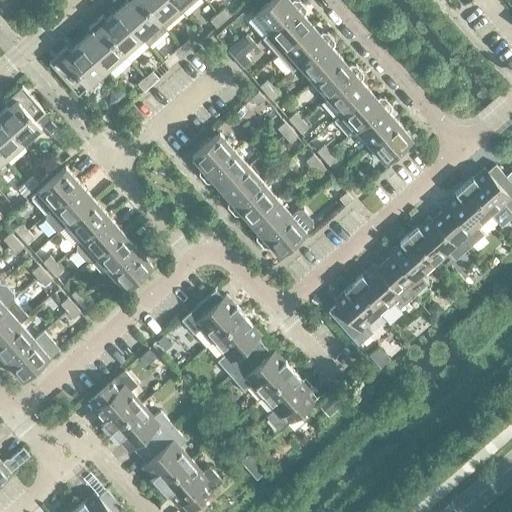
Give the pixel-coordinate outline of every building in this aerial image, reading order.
[(126,0),(117,8),(142,37),(149,44),(167,28),(166,26),(165,26),(141,0),(126,0)] [(141,0),(165,26),(166,26),(183,10),(173,0),(141,0)] [(173,0),(183,10),(194,0),(173,0)] [(269,0),(255,13),(270,30),(302,2),(299,0),(269,0)] [(270,30),(284,46),(311,23),(303,13),(305,11),(305,6),(302,2),(270,30)] [(224,7),(217,13),(223,20),(230,13),(224,7)] [(102,13),(95,20),(124,52),(142,37),(117,8),(106,18),(102,13)] [(223,20),(217,13),(210,19),(216,26),(223,20)] [(92,30),(81,40),(106,68),(124,52),(95,20),(88,26),(92,30)] [(284,46),(299,63),(330,35),(327,30),(326,31),(322,30),(320,32),(311,23),(284,46)] [(237,58),(244,52),(255,42),(247,32),(228,48),(237,58)] [(299,63),(313,79),(340,55),(331,45),(333,43),(334,39),(330,35),(299,63)] [(188,38),(181,44),(187,51),(194,45),(188,38)] [(106,68),(81,40),(70,49),(66,45),(48,61),(71,87),(81,78),(87,85),(106,68)] [(187,51),(181,44),(174,50),(180,58),(187,51)] [(244,52),(237,58),(244,66),(251,60),(244,52)] [(313,79),(327,95),(359,67),(355,63),(351,63),(348,65),(340,55),(313,79)] [(327,95),(342,111),(368,87),(360,78),(362,76),(362,71),(363,71),(359,67),(327,95)] [(152,70),(145,76),(151,83),(158,77),(152,70)] [(151,83),(145,76),(138,82),(144,89),(151,83)] [(260,85),(266,91),(272,86),(266,79),(260,85)] [(0,110),(0,116),(22,142),(27,148),(37,139),(32,133),(40,126),(47,134),(57,124),(22,84),(4,100),(8,104),(0,110)] [(272,86),(266,91),(272,98),(278,93),(272,86)] [(348,134),(356,128),(388,99),(384,95),(384,96),(379,95),(377,97),(368,87),(342,111),(334,118),(348,134)] [(112,88),(111,100),(123,101),(124,89),(112,88)] [(252,97),(257,103),(264,97),(258,91),(252,97)] [(356,128),(370,144),(397,120),(388,110),(391,108),(391,104),(388,99),(356,128)] [(288,117),(294,124),(301,118),(295,110),(288,117)] [(98,117),(105,124),(112,118),(106,111),(98,117)] [(0,153),(4,158),(22,142),(0,116),(0,153)] [(301,118),(294,124),(301,132),(308,125),(301,118)] [(277,126),(284,134),(291,127),(284,120),(277,126)] [(397,120),(370,144),(385,161),(412,137),(397,120)] [(291,127),(284,134),(290,141),(297,135),(291,127)] [(199,172),(202,176),(234,148),(219,131),(192,155),(201,165),(199,167),(199,172)] [(65,147),(71,154),(78,148),(72,141),(65,147)] [(316,149),(323,157),(330,150),(324,143),(316,149)] [(213,178),(221,188),(248,164),(234,148),(202,176),(206,180),(211,180),(213,178)] [(330,150),(323,157),(329,164),(336,158),(330,150)] [(306,159),(312,166),(319,160),(313,152),(306,159)] [(319,160),(312,166),(318,173),(325,167),(319,160)] [(472,175),(464,183),(491,214),(504,203),(510,209),(511,207),(511,181),(495,162),(487,170),(484,166),(473,176),(472,175)] [(227,204),(231,209),(263,180),(248,164),(221,188),(230,198),(228,200),(228,204),(227,204)] [(38,189),(53,206),(80,182),(65,165),(38,189)] [(32,175),(25,181),(31,189),(39,182),(32,175)] [(241,211),(250,220),(277,197),(263,180),(231,209),(235,213),(235,212),(239,213),(241,211)] [(31,189),(25,181),(18,188),(24,195),(31,189)] [(350,187),(356,194),(363,188),(357,181),(350,187)] [(60,229),(67,222),(95,198),(80,182),(53,206),(46,212),(46,218),(55,228),(60,229)] [(447,204),(439,211),(470,245),(484,233),(478,226),(491,214),(464,183),(455,191),(444,201),(447,204)] [(340,197),(345,203),(352,198),(346,191),(340,197)] [(256,237),(259,241),(291,213),(277,197),(250,220),(259,230),(256,232),(256,237)] [(67,222),(82,238),(109,215),(95,198),(67,222)] [(291,213),(259,241),(263,245),(268,245),(270,243),(279,254),(312,225),(313,219),(303,208),(297,208),(291,213)] [(417,224),(408,232),(435,263),(448,252),(454,258),(470,245),(439,211),(431,218),(428,215),(417,225),(417,224)] [(90,260),(96,255),(123,231),(109,215),(82,238),(76,243),(77,244),(76,249),(85,258),(90,259),(90,260)] [(14,228),(20,235),(27,228),(21,221),(14,228)] [(27,228),(20,235),(27,242),(33,236),(27,228)] [(3,237),(10,244),(17,238),(10,231),(3,237)] [(96,255),(110,271),(137,247),(123,231),(96,255)] [(392,253),(384,260),(414,294),(428,281),(422,275),(435,263),(408,232),(399,239),(400,240),(389,250),(392,253)] [(17,238),(10,244),(16,251),(23,245),(17,238)] [(137,247),(110,271),(125,288),(152,264),(137,247)] [(42,260),(49,267),(56,261),(49,253),(42,260)] [(361,273),(352,281),(380,312),(393,300),(399,307),(414,294),(384,260),(376,267),(373,264),(362,274),(361,273)] [(56,261),(49,267),(55,274),(62,268),(56,261)] [(31,270),(38,277),(45,270),(39,263),(31,270)] [(45,270),(38,277),(44,284),(52,278),(45,270)] [(380,312),(352,281),(344,288),(344,289),(333,299),(336,302),(328,309),(358,343),(373,330),(367,323),(380,312)] [(71,292),(77,300),(84,293),(78,286),(71,292)] [(201,326),(212,339),(244,312),(236,304),(235,304),(226,293),(222,296),(215,288),(181,318),(194,332),(201,326)] [(84,293),(77,300),(84,307),(91,301),(84,293)] [(61,302),(67,309),(74,303),(67,295),(61,302)] [(0,338),(20,321),(28,314),(14,298),(6,305),(0,310),(0,338)] [(74,303),(67,309),(73,316),(80,310),(74,303)] [(217,359),(230,373),(264,344),(257,336),(261,332),(251,321),(244,312),(212,339),(224,353),(217,359)] [(0,338),(0,352),(7,361),(35,337),(20,321),(0,338)] [(35,337),(7,361),(23,378),(50,354),(35,337)] [(250,382),(261,395),(292,368),(285,359),(284,360),(275,348),(271,352),(264,344),(230,373),(243,388),(250,382)] [(103,421),(111,429),(141,402),(130,389),(137,383),(124,368),(90,398),(97,406),(93,409),(103,420),(103,421)] [(292,368),(261,395),(273,408),(266,414),(279,429),(313,399),(306,391),(309,388),(300,377),(292,368)] [(132,446),(139,453),(173,423),(160,409),(153,415),(141,402),(111,429),(118,438),(119,438),(128,449),(132,446)] [(152,476),(159,485),(190,457),(179,444),(186,438),(173,423),(139,453),(146,461),(142,464),(152,476)] [(0,457),(0,478),(29,453),(22,446),(10,457),(10,459),(6,460),(4,462),(0,457)] [(190,457),(159,485),(167,493),(177,504),(181,501),(188,509),(222,479),(209,464),(202,470),(190,457)] [(95,491),(75,508),(78,511),(128,511),(106,487),(98,494),(95,491)]
